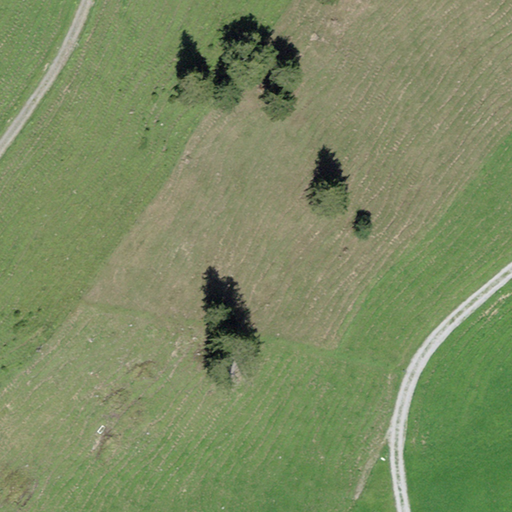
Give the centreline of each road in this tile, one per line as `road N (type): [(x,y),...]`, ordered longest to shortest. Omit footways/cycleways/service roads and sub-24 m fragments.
road 1 (track): [(511,259),(435,322),(402,375),(392,438),(403,511)]
road 2 (track): [(0,141),(64,53),(87,0)]
